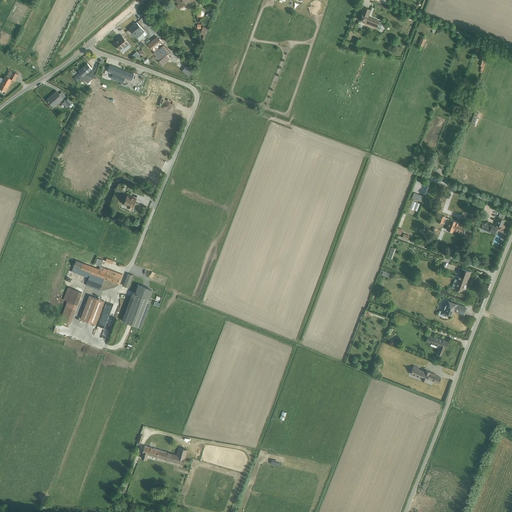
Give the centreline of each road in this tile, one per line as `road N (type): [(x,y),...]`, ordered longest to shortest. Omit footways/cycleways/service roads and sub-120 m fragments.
road 1 (residential): [(511,237),(408,511)]
road 2 (residential): [(0,108),(140,0)]
road 3 (residential): [(511,53),(384,0)]
